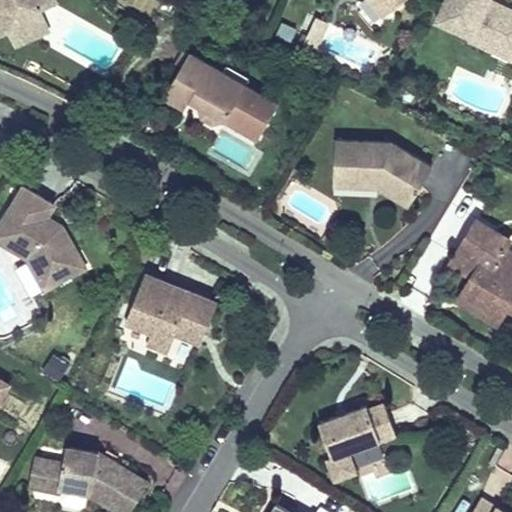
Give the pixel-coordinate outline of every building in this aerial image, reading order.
[(0,0),(0,2),(0,3),(0,34),(9,30),(17,26),(31,31),(40,9),(57,1),(56,0),(0,0)] [(368,0),(383,17),(391,11),(382,0),(368,0)] [(382,0),(391,11),(404,0),(382,0)] [(493,6),(495,2),(491,0),(445,0),(435,21),(444,25),(469,37),(468,41),(491,52),(497,40),(511,47),(511,9),(502,5),(500,9),(493,6)] [(49,30),(40,9),(31,31),(17,26),(9,30),(16,45),(49,30)] [(316,16),(301,49),(316,56),(331,23),(316,16)] [(297,29),(282,22),(274,38),(289,45),(297,29)] [(511,61),(511,47),(497,40),(491,52),(511,61)] [(223,72),(189,53),(169,88),(189,100),(199,105),(202,117),(213,123),(224,120),(225,121),(258,139),(278,104),(246,85),(223,72)] [(227,66),(223,72),(246,85),(249,79),(227,66)] [(184,108),(189,100),(169,88),(164,97),(184,108)] [(381,182),(378,187),(409,206),(432,167),(392,142),(335,140),(334,175),(371,177),(381,182)] [(334,185),(378,187),(381,182),(371,177),(334,175),(334,185)] [(42,225),(48,215),(55,205),(23,186),(0,223),(0,241),(28,259),(38,277),(51,269),(58,283),(77,272),(69,256),(78,251),(62,225),(51,231),(42,225)] [(62,223),(48,215),(42,225),(51,231),(62,225),(62,223)] [(478,295),(470,308),(496,325),(507,307),(511,310),(511,252),(504,248),(510,240),(477,219),(450,264),(471,277),(465,287),(478,295)] [(86,267),(78,251),(69,256),(77,272),(86,267)] [(58,283),(51,269),(38,277),(45,290),(58,283)] [(172,320),(203,333),(216,302),(147,274),(127,322),(153,333),(148,344),(167,351),(174,334),(170,326),(172,320)] [(457,300),(470,308),(478,295),(465,287),(457,300)] [(199,344),(203,333),(172,320),(170,326),(174,334),(199,344)] [(186,364),(191,345),(172,340),(167,359),(186,364)] [(59,382),(70,363),(54,353),(42,371),(59,382)] [(349,452),(396,434),(384,403),(368,408),(366,404),(319,421),(332,457),(327,459),(335,480),(357,472),(349,452)] [(127,511),(146,481),(110,459),(109,461),(97,453),(69,447),(66,463),(37,458),(31,485),(61,491),(60,499),(64,505),(80,508),(85,504),(88,491),(122,511),(127,511)] [(506,511),(481,497),(471,511),(506,511)] [(291,511),(275,502),(268,511),(291,511)]
